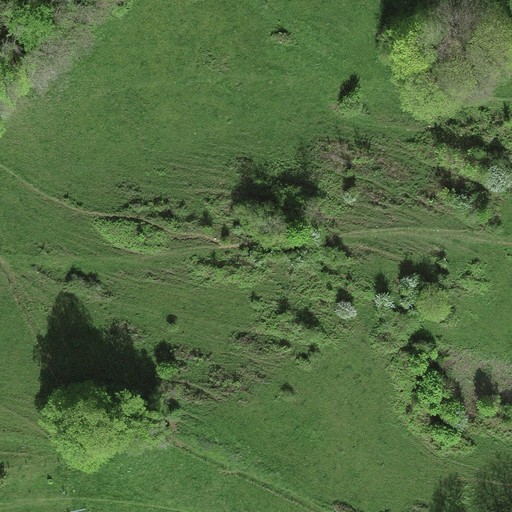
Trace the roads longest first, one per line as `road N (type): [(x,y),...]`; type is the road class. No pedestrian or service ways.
road 1 (track): [(183,511),(0,501)]
road 2 (track): [(102,502),(93,466),(76,452),(0,441)]
